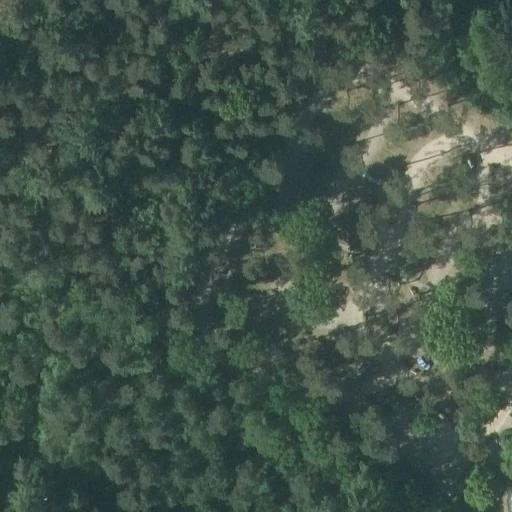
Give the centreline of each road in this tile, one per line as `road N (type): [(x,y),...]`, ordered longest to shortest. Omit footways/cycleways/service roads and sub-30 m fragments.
road 1 (track): [(511,157),(459,137),(375,73),(340,75),(310,114),(283,199),(230,231),(198,282),(195,304),(202,322),(234,347),(329,390),(363,387),(441,375),(460,364),(511,265)]
road 2 (unknown): [(339,324),(459,137)]
road 3 (unknown): [(303,248),(410,95)]
road 4 (unknown): [(392,356),(485,209)]
road 5 (track): [(511,377),(426,511)]
